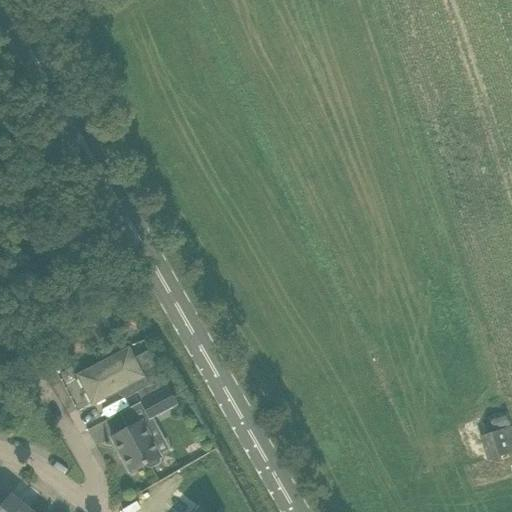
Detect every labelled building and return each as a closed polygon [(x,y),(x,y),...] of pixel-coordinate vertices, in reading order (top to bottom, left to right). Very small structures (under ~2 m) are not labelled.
[(129,347),(75,376),(92,407),(118,393),(120,395),(128,398),(138,392),(135,387),(146,381),(145,378),(129,347)] [(69,366),(58,372),(61,378),(72,373),(69,366)] [(146,381),(135,387),(138,392),(143,401),(168,388),(160,374),(146,381)] [(143,401),(139,403),(149,420),(177,405),(168,388),(143,401)] [(111,438),(130,474),(146,465),(147,467),(150,467),(158,463),(158,461),(158,459),(160,458),(141,422),(111,438)] [(511,428),(511,426),(477,433),(483,459),(511,452),(511,428)] [(0,507),(0,511),(26,511),(28,510),(10,496),(0,507)]
